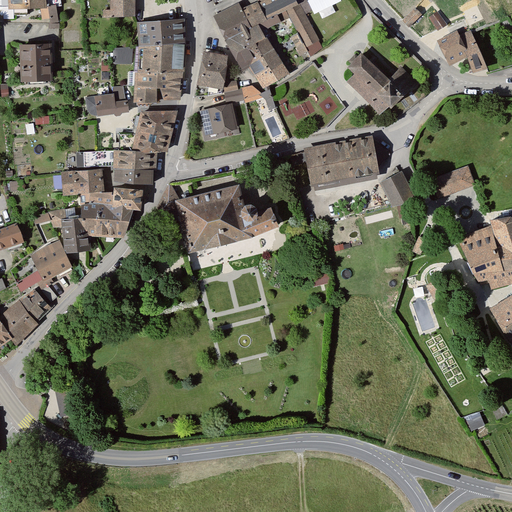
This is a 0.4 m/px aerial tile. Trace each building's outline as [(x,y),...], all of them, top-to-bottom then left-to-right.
[(133,0),(106,0),(108,16),(134,15),(133,0)] [(297,0),(266,0),(260,3),(240,14),(235,5),(213,17),(233,55),(241,71),(248,68),(258,82),(260,89),(267,87),(294,73),(271,29),(288,20),(303,49),(318,41),(297,0)] [(439,10),(430,15),(439,28),(447,23),(439,10)] [(182,18),(136,19),(137,41),(141,41),(182,40),(182,18)] [(471,29),(438,41),(448,66),(465,60),(471,74),(486,69),(471,29)] [(182,71),(182,40),(141,41),(141,71),(182,71)] [(51,41),(20,42),(21,79),(52,79),(51,41)] [(116,46),(116,63),(134,62),(134,46),(116,46)] [(233,55),(202,49),(194,84),(222,90),(241,89),(241,71),(233,55)] [(360,51),(344,67),(390,113),(419,85),(401,67),(389,80),(360,51)] [(177,104),(182,71),(141,71),(132,71),(132,101),(177,104)] [(275,108),(267,87),(260,89),(258,82),(241,89),(245,100),(262,94),(268,111),(275,108)] [(123,86),(109,88),(110,94),(93,96),(95,114),(126,110),(123,86)] [(238,129),(232,104),(200,111),(205,136),(238,129)] [(139,110),(130,150),(154,151),(164,152),(175,110),(139,110)] [(303,150),(310,190),(378,178),(371,138),(303,150)] [(130,150),(111,150),(110,168),(110,181),(153,182),(154,151),(130,150)] [(472,161),(436,173),(443,194),(479,182),(472,161)] [(100,192),(99,170),(59,171),(60,195),(85,194),(85,206),(110,206),(110,192),(100,192)] [(245,182),(180,194),(192,246),(252,232),(283,219),(275,203),(261,208),(260,209),(259,211),(257,212),(255,213),(253,213),(251,212),(249,210),(248,209),(247,207),(247,206),(247,204),(248,202),(249,201),(245,182)] [(140,188),(110,187),(110,192),(110,206),(119,206),(139,207),(140,188)] [(261,203),(259,201),(258,200),(255,199),(253,199),(251,199),(249,201),(248,202),(247,204),(247,206),(247,207),(248,209),(249,210),(251,212),(253,213),(255,213),(257,212),(259,211),(260,209),(261,208),(261,205),(261,203)] [(118,236),(119,206),(110,206),(85,206),(80,206),(80,214),(71,214),(72,218),(60,218),(62,250),(88,248),(88,236),(118,236)] [(492,222),(456,233),(477,280),(487,278),(488,285),(511,282),(511,210),(490,215),(492,222)] [(0,249),(23,241),(16,221),(0,225),(0,249)] [(56,241),(8,266),(20,289),(34,281),(39,290),(53,282),(50,276),(69,266),(56,241)] [(331,281),(328,272),(313,277),(316,285),(331,281)] [(51,305),(35,288),(21,299),(39,317),(51,305)] [(511,292),(493,304),(511,332),(511,292)] [(21,299),(20,297),(0,314),(0,318),(11,335),(17,343),(42,320),(39,317),(21,299)] [(0,342),(11,335),(0,318),(0,342)] [(55,387),(58,415),(70,413),(67,386),(55,387)] [(480,409),(465,415),(471,429),(486,423),(480,409)]
